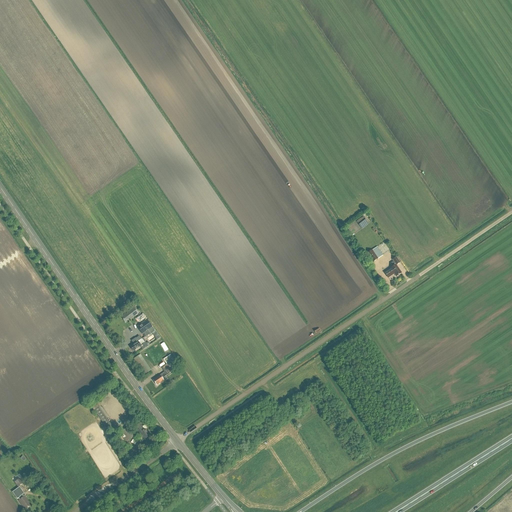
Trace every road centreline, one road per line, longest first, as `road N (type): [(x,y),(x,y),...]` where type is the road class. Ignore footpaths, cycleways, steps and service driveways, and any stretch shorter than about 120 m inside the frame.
road 1 (unclassified): [(177,440),(511,212)]
road 2 (primary): [(177,440),(0,186)]
road 3 (trunk): [(511,402),(384,458),(300,511)]
road 4 (trunk): [(395,511),(511,438)]
road 5 (unclassified): [(74,511),(177,440)]
